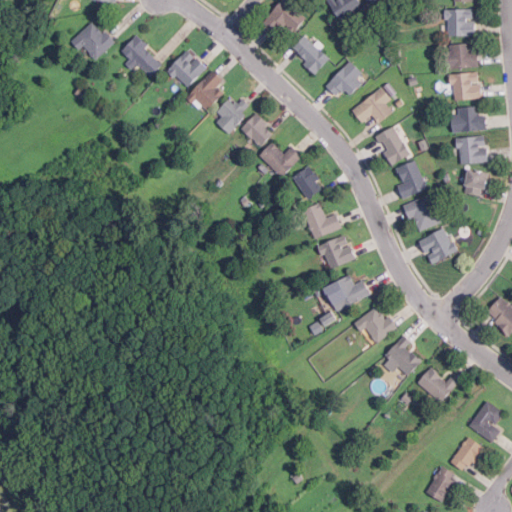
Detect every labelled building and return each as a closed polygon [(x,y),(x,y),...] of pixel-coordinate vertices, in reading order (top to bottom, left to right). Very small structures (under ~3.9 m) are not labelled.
[(276,34),(286,23),(296,33),(308,19),(287,0),(285,0),(264,23),(276,34)] [(327,0),(344,21),(365,5),(361,0),(327,0)] [(449,9),(449,35),(477,35),(477,9),(449,9)] [(117,42),(95,20),(73,41),(82,50),(86,47),(99,59),(117,42)] [(331,59),(307,35),(293,49),(317,73),(331,59)] [(137,36),(124,50),(152,77),(166,63),(137,36)] [(471,51),(471,43),(445,45),(446,69),(481,66),(479,50),(471,51)] [(209,67),(189,49),(170,70),(190,88),(209,67)] [(346,89),(353,95),(364,84),(358,79),(364,72),(352,61),(328,85),(339,96),(346,89)] [(225,94),(218,87),(225,80),(215,70),(191,94),(208,110),(225,94)] [(482,99),(482,73),(454,73),(454,99),(482,99)] [(376,116),(380,122),(394,113),(388,103),(393,100),(385,88),(354,108),(364,123),(376,116)] [(254,107),(242,97),(236,103),(232,99),(215,118),(232,133),(254,107)] [(490,131),(490,115),(479,115),(479,107),(454,107),(454,131),(490,131)] [(243,128),(263,146),(277,131),(257,113),(243,128)] [(395,165),(413,153),(395,125),(377,137),(395,165)] [(489,163),(489,136),(460,136),(460,163),(489,163)] [(293,146),(286,153),(274,142),(262,154),(284,177),(304,156),(293,146)] [(400,185),(406,198),(429,188),(417,160),(399,167),(405,182),(400,185)] [(325,188),(311,165),(294,176),(308,199),(325,188)] [(489,172),(471,169),(467,193),(485,196),(489,172)] [(407,205),(419,232),(445,220),(433,193),(407,205)] [(317,238),(344,226),(339,213),(328,217),(322,202),(305,210),(317,238)] [(433,264),(458,252),(447,227),(421,239),(433,264)] [(332,269),(358,258),(347,233),(321,245),(332,269)] [(339,309),(372,294),(366,279),(356,283),(352,274),(333,283),(337,294),(333,296),(339,309)] [(511,335),(511,334),(511,304),(504,296),(488,312),(511,335)] [(398,328),(380,304),(361,318),(379,342),(398,328)] [(306,323),(312,333),(334,320),(328,310),(306,323)] [(413,341),(407,335),(388,353),(410,375),(424,362),(408,346),(413,341)] [(420,381),(442,403),(461,384),(453,376),(448,381),(434,367),(420,381)] [(497,425),(506,413),(489,400),(471,424),(494,442),(503,430),(497,425)] [(488,448),(471,436),(453,462),(470,473),(488,448)] [(440,464),(424,492),(444,502),(460,475),(440,464)]
